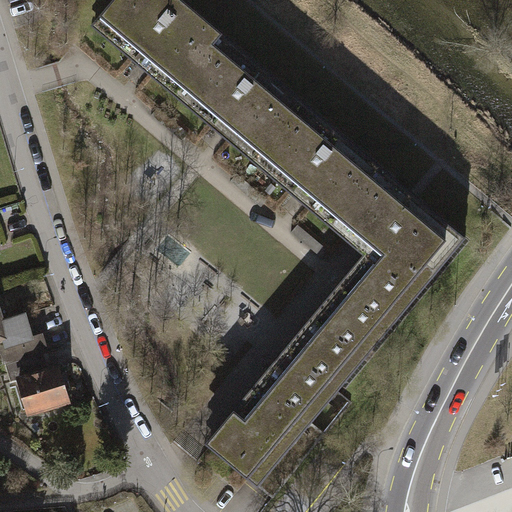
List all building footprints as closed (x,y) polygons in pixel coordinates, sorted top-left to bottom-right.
[(157,63),(180,82),(222,32),(182,0),(111,0),(99,15),(123,35),(120,41),(152,68),(157,63)] [(236,130),(258,149),(301,98),(222,32),(180,82),(203,102),(198,107),(225,129),(231,135),(236,130)] [(315,196),(338,215),(380,164),(301,98),(258,149),(281,168),(277,173),(310,201),(315,196)] [(376,247),(322,311),(370,352),(467,237),(415,194),(380,164),(338,215),(362,235),(376,247)] [(311,422),(370,352),(322,311),(210,446),(273,498),(326,434),(311,422)] [(0,339),(4,338),(5,344),(0,345),(0,352),(4,364),(44,352),(39,334),(30,337),(23,315),(0,321),(0,339)] [(49,369),(44,352),(4,364),(9,381),(18,378),(49,369)] [(49,369),(18,378),(28,413),(67,401),(56,367),(49,369)]
